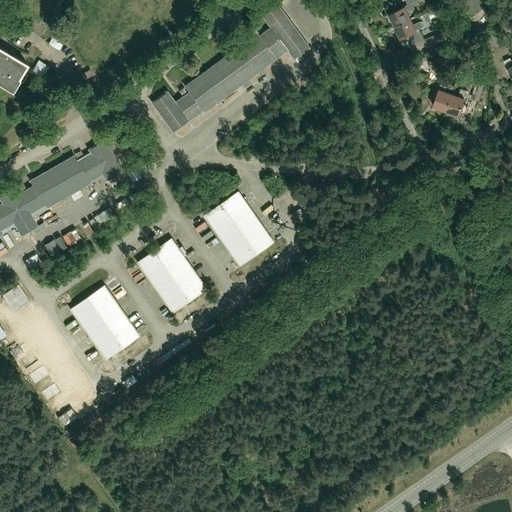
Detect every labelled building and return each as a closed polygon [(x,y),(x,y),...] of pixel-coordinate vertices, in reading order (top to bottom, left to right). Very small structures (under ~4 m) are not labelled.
[(405,5),(388,13),(394,26),(410,18),(408,12),(415,8),(412,3),(417,0),(405,0),(408,4),(405,5)] [(444,4),(447,12),(453,9),(449,2),(444,4)] [(184,86),(188,92),(175,102),(167,91),(151,102),(173,131),(187,120),(188,122),(276,58),(275,57),(287,49),(293,58),(308,47),(277,4),(262,15),(270,27),(259,35),(255,30),(249,34),(251,37),(184,86)] [(410,18),(394,26),(399,38),(416,30),(423,26),(420,21),(413,24),(410,18)] [(506,19),(501,23),(505,31),(511,28),(506,19)] [(450,42),(435,48),(437,54),(452,48),(450,42)] [(0,83),(12,91),(20,79),(18,77),(22,70),(26,63),(12,55),(10,57),(6,54),(7,52),(8,51),(4,49),(3,49),(0,47),(0,83)] [(441,58),(429,60),(430,67),(442,65),(441,58)] [(500,81),(492,67),(484,72),(492,86),(500,81)] [(92,74),(89,69),(81,74),(84,79),(92,74)] [(485,80),(478,78),(473,95),(480,97),(485,80)] [(442,81),(439,89),(439,88),(433,105),(445,110),(451,93),(445,91),(448,83),(442,81)] [(458,95),(451,93),(445,110),(458,114),(464,98),(467,90),(461,88),(458,95)] [(0,232),(1,232),(15,224),(20,234),(37,225),(31,215),(32,214),(33,217),(33,216),(36,222),(38,221),(35,215),(36,215),(34,213),(89,182),(89,181),(103,173),(106,179),(123,170),(105,138),(88,147),(90,151),(76,159),(73,154),(29,179),(32,184),(18,192),(14,185),(0,193),(0,197),(2,201),(0,202),(0,232)] [(141,175),(135,164),(126,169),(132,180),(141,175)] [(204,215),(239,265),(273,241),(238,191),(204,215)] [(166,241),(137,261),(172,312),(201,292),(201,293),(205,291),(204,290),(206,288),(171,238),(170,238),(169,237),(165,239),(166,241)] [(104,285),(70,308),(105,359),(139,335),(104,285)]
